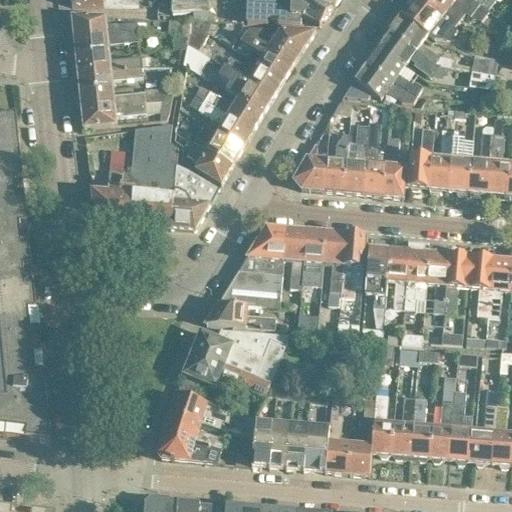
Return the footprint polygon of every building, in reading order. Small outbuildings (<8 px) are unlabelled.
[(71,0),(72,9),(138,9),(138,0),(71,0)] [(171,0),(173,17),(193,15),(209,14),(207,0),(171,0)] [(246,7),(245,26),(268,27),(268,22),(270,22),(270,23),(271,24),(272,24),(273,24),(274,24),(275,24),(275,23),(277,23),(277,27),(301,28),(302,20),(315,27),(316,26),(320,29),(334,10),(319,0),(278,0),(278,8),(269,8),(269,0),(251,0),(251,7),(246,7)] [(319,0),(334,10),(341,0),(319,0)] [(422,0),(417,0),(402,19),(427,39),(428,37),(434,42),(447,43),(447,44),(450,44),(457,35),(456,34),(457,32),(455,30),(458,26),(446,16),(444,18),(422,0)] [(489,15),(480,8),(469,0),(422,0),(444,18),(446,16),(458,26),(466,17),(472,22),(482,24),(489,15)] [(469,0),(480,8),(489,15),(490,14),(488,13),(495,4),(490,0),(469,0)] [(193,15),(192,24),(209,25),(209,14),(193,15)] [(106,20),(72,19),(75,41),(138,35),(137,25),(107,28),(106,20)] [(422,44),(427,39),(402,19),(390,36),(435,69),(445,71),(452,73),(455,61),(441,58),(422,44)] [(189,38),(191,26),(191,25),(168,23),(167,37),(177,37),(189,38)] [(191,25),(191,26),(207,35),(213,25),(209,25),(192,24),(191,24),(191,25)] [(146,25),(137,25),(138,35),(146,35),(146,25)] [(191,26),(189,38),(187,47),(197,53),(200,54),(210,37),(207,35),(191,26)] [(270,51),(296,65),(303,54),(316,34),(249,30),(246,35),(247,35),(271,50),(270,51)] [(75,41),(76,59),(110,56),(109,48),(139,45),(138,35),(75,41)] [(260,67),(285,82),(296,65),(270,51),(271,50),(247,35),(240,46),(264,61),(260,67)] [(390,36),(378,51),(405,70),(411,61),(414,64),(412,67),(431,81),(434,77),(444,79),(445,71),(435,69),(390,36)] [(189,38),(177,37),(179,52),(181,52),(187,52),(187,47),(189,38)] [(187,52),(184,68),(187,70),(191,72),(195,62),(197,53),(187,47),(187,52)] [(368,65),(366,68),(391,86),(414,98),(417,100),(423,91),(410,84),(399,78),(405,70),(378,51),(374,57),(368,65)] [(76,59),(78,77),(142,71),(141,61),(110,64),(110,56),(76,59)] [(481,77),(493,80),(496,62),(474,58),(473,61),(483,63),(481,77)] [(151,59),(141,60),(142,69),(151,68),(151,59)] [(224,69),(275,99),(285,82),(260,67),(246,59),(242,66),(230,59),(224,69)] [(483,63),(473,61),(470,75),(474,76),(481,77),(483,63)] [(417,100),(413,98),(391,86),(366,68),(355,84),(345,99),(347,100),(368,101),(371,96),(381,102),(387,95),(402,105),(414,106),(417,100)] [(264,117),(275,99),(224,69),(218,79),(229,86),(225,93),(239,102),(264,117)] [(142,71),(78,77),(80,95),(114,92),(113,84),(143,81),(142,71)] [(474,76),(472,91),(490,93),(493,80),(481,77),(474,76)] [(254,133),(264,117),(239,102),(235,109),(211,95),(200,88),(193,98),(205,105),(254,133)] [(80,95),(82,114),(146,107),(146,106),(162,105),(172,105),(175,90),(145,91),(145,96),(114,100),(114,92),(80,95)] [(490,93),(472,91),(471,91),(469,104),(488,106),(490,93)] [(468,114),(475,115),(486,116),(488,106),(469,104),(468,114)] [(162,105),(146,106),(146,107),(147,118),(161,117),(162,105)] [(170,117),(172,105),(162,105),(161,117),(160,124),(168,123),(170,117)] [(223,128),(219,135),(244,150),(254,133),(205,105),(200,114),(223,128)] [(147,118),(146,107),(82,114),(84,132),(117,128),(117,121),(147,118)] [(351,108),(340,107),(333,118),(351,119),(351,108)] [(400,117),(411,118),(412,110),(401,109),(400,117)] [(0,439),(51,446),(17,122),(17,119),(15,120),(15,116),(15,113),(13,113),(7,114),(2,114),(0,114),(0,439)] [(456,114),(455,120),(455,123),(466,123),(466,114),(456,114)] [(486,116),(475,115),(474,125),(494,126),(495,123),(495,122),(495,117),(486,116)] [(449,194),(454,135),(455,123),(455,120),(447,119),(446,135),(442,135),(440,161),(432,160),(429,192),(430,192),(430,195),(440,196),(440,193),(449,194)] [(494,126),(493,139),(488,197),(497,198),(497,201),(507,202),(507,199),(508,199),(511,167),(503,167),(505,140),(501,140),(503,124),(495,123),(494,126)] [(363,199),(383,200),(387,153),(378,153),(381,127),(369,126),(369,128),(363,199)] [(172,127),(153,130),(143,230),(170,232),(177,168),(178,151),(170,146),(172,127)] [(187,141),(194,146),(233,168),(244,150),(219,135),(214,142),(201,134),(197,141),(176,129),(175,128),(175,134),(187,141)] [(348,146),(347,165),(344,197),(363,199),(369,128),(359,128),(357,147),(349,146),(348,146)] [(119,228),(143,230),(153,130),(137,132),(131,177),(124,176),(119,228)] [(411,158),(408,190),(411,191),(412,193),(422,194),(422,192),(429,192),(432,160),(434,135),(424,134),(422,159),(411,158)] [(465,136),(454,135),(449,194),(457,195),(457,198),(467,198),(467,196),(469,196),(471,164),(473,144),(465,144),(465,136)] [(347,165),(348,146),(349,139),(342,138),(337,146),(336,164),(326,163),(323,195),(344,197),(347,165)] [(481,165),(471,164),(469,196),(470,196),(470,199),(480,199),(480,197),(488,197),(493,139),(483,138),(481,165)] [(187,141),(183,148),(190,153),(194,146),(187,141)] [(386,168),(383,200),(404,202),(407,170),(397,169),(400,143),(388,142),(387,153),(386,168)] [(233,168),(194,146),(190,153),(187,157),(199,165),(195,172),(222,188),(233,168)] [(326,163),(316,162),(317,148),(316,147),(294,184),(301,193),(323,195),(326,163)] [(112,154),(110,175),(123,176),(125,155),(112,154)] [(220,192),(177,168),(170,232),(196,234),(220,192)] [(96,226),(119,228),(124,176),(123,176),(110,175),(108,195),(93,194),(92,194),(96,226)] [(267,230),(219,307),(247,309),(247,308),(279,311),(283,265),(285,232),(267,230)] [(307,234),(285,232),(283,265),(292,265),(289,293),(301,294),(302,289),(307,234)] [(307,234),(302,289),(321,291),(323,268),(326,236),(307,234)] [(326,236),(323,268),(333,269),(330,310),(339,311),(340,302),(346,237),(326,236)] [(346,237),(340,302),(355,303),(355,291),(362,291),(367,239),(346,237)] [(369,251),(365,298),(374,299),(374,308),(374,311),(373,311),(376,333),(383,333),(385,312),(387,286),(390,253),(383,252),(383,250),(373,249),(372,252),(369,251)] [(393,313),(405,314),(410,255),(401,254),(401,252),(391,251),(391,253),(390,253),(387,286),(396,287),(393,313)] [(418,255),(410,255),(405,314),(416,315),(424,316),(427,289),(429,256),(428,256),(429,254),(419,253),(418,255)] [(429,256),(427,289),(436,290),(434,317),(445,318),(450,258),(442,258),(443,255),(433,254),(431,257),(429,256)] [(469,292),(472,260),(450,258),(445,318),(455,319),(458,291),(469,292)] [(475,260),(472,260),(469,292),(480,293),(477,320),(488,321),(493,262),(486,261),(486,259),(475,258),(475,260)] [(502,295),(511,296),(511,279),(511,263),(511,264),(510,261),(501,260),(500,263),(493,262),(488,321),(499,322),(502,295)] [(219,307),(206,328),(233,331),(275,334),(276,322),(248,320),(249,310),(247,309),(219,307)] [(338,327),(337,339),(344,340),(358,341),(359,328),(351,328),(338,327)] [(316,342),(317,331),(299,330),(298,341),(316,342)] [(194,353),(193,356),(225,368),(255,380),(270,344),(285,349),(290,339),(274,338),(233,334),(224,333),(220,343),(201,335),(194,353)] [(394,349),(402,349),(403,339),(387,337),(387,347),(394,347),(394,349)] [(462,350),(463,338),(443,337),(442,348),(462,350)] [(403,339),(402,349),(402,350),(421,351),(422,346),(422,340),(403,338),(403,339)] [(466,350),(485,352),(486,343),(466,341),(466,350)] [(486,342),(486,343),(485,352),(503,353),(506,353),(507,343),(486,342)] [(382,349),(380,361),(393,362),(394,350),(382,349)] [(418,371),(418,365),(419,355),(400,353),(399,369),(418,371)] [(439,356),(419,355),(418,365),(438,367),(439,356)] [(177,396),(196,403),(201,389),(215,394),(219,382),(265,400),(271,386),(255,380),(225,368),(193,356),(192,357),(190,363),(184,377),(184,378),(183,380),(181,385),(177,396)] [(501,362),(500,368),(509,368),(511,368),(511,357),(503,357),(501,357),(501,362)] [(458,370),(477,371),(478,360),(459,358),(458,370)] [(433,430),(430,462),(432,462),(434,466),(439,466),(442,463),(449,464),(454,407),(455,395),(456,386),(444,385),(440,431),(433,430)] [(271,386),(265,400),(275,402),(277,393),(278,388),(278,387),(271,386)] [(277,393),(275,402),(292,405),(294,396),(277,393)] [(454,407),(449,464),(456,464),(458,468),(463,468),(466,465),(469,465),(471,434),(464,433),(465,407),(466,396),(455,395),(454,407)] [(487,395),(486,409),(484,435),(471,434),(469,465),(475,466),(477,469),(483,470),(485,467),(492,467),(497,410),(498,395),(487,395)] [(173,409),(171,416),(200,425),(220,432),(223,425),(229,428),(233,416),(207,407),(196,403),(177,396),(176,400),(173,409)] [(292,405),(309,408),(311,399),(294,396),(292,405)] [(323,476),(325,476),(346,478),(348,478),(350,458),(348,458),(349,446),(340,445),(342,420),(338,419),(340,398),(332,397),(327,456),(325,456),(323,476)] [(311,399),(309,408),(326,411),(327,401),(311,399)] [(370,475),(372,457),(377,400),(364,399),(362,422),(360,447),(352,447),(351,459),(350,458),(348,478),(365,480),(370,480),(370,475)] [(391,459),(394,428),(387,427),(388,401),(377,400),(372,457),(379,458),(381,461),(387,462),(389,459),(391,459)] [(402,428),(394,428),(391,459),(394,459),(396,462),(401,463),(403,460),(410,460),(415,403),(405,402),(402,428)] [(427,404),(415,403),(410,460),(418,461),(420,464),(425,465),(428,462),(430,462),(433,430),(425,430),(427,404)] [(497,410),(492,467),(499,468),(501,471),(507,472),(509,469),(511,469),(511,462),(511,437),(506,437),(508,411),(497,410)] [(197,433),(200,425),(171,416),(164,434),(222,453),(225,443),(197,433)] [(255,434),(256,423),(247,420),(243,430),(255,434)] [(256,423),(255,434),(252,470),(271,472),(274,424),(256,423)] [(274,424),(271,472),(287,473),(290,426),(274,424)] [(287,473),(303,475),(307,427),(290,426),(287,473)] [(307,427),(303,475),(323,476),(325,456),(323,456),(325,429),(307,427)] [(175,464),(217,467),(222,453),(164,434),(158,457),(162,463),(163,463),(171,463),(171,464),(175,464)] [(237,456),(248,459),(250,441),(242,439),(237,456)] [(236,469),(247,470),(248,459),(237,456),(236,469)] [(221,511),(222,508),(153,502),(153,501),(151,501),(151,502),(146,506),(146,508),(145,511),(221,511)]
